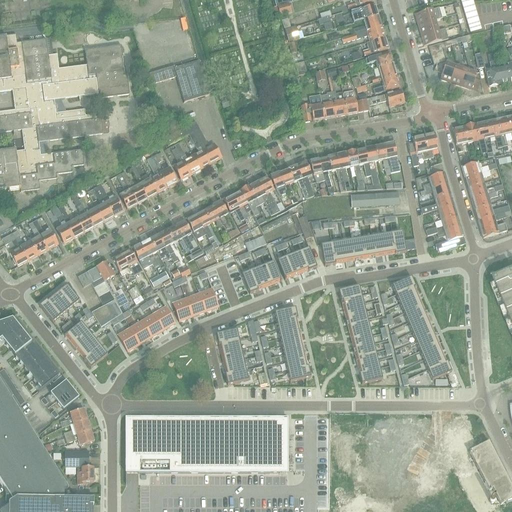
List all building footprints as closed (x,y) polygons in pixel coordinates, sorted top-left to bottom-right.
[(374,2),(373,0),(353,0),(354,2),(347,4),(348,9),(359,6),(374,2)] [(459,0),(461,4),(470,33),(481,30),(472,0),(459,0)] [(291,13),(288,3),(277,6),(280,16),(291,13)] [(354,23),(363,21),(378,16),(375,6),(350,13),(354,23)] [(418,26),(435,21),(442,19),(439,8),(432,10),(415,15),(418,26)] [(329,11),(319,15),(321,20),(331,17),(329,11)] [(354,31),(355,35),(366,32),(381,27),(378,16),(363,21),(365,27),(354,31)] [(281,21),(283,29),(290,27),(287,19),(281,21)] [(418,26),(421,36),(438,31),(435,21),(418,26)] [(288,43),(299,40),(295,27),(284,31),(288,43)] [(343,44),(356,40),(368,36),(370,42),(385,38),(381,27),(366,32),(355,35),(342,39),(343,44)] [(445,29),(438,31),(421,36),(424,47),(448,40),(445,29)] [(329,43),(339,40),(337,34),(328,37),(329,43)] [(0,92),(17,91),(19,111),(0,113),(0,133),(14,132),(14,136),(15,136),(14,132),(22,130),(25,152),(0,154),(0,193),(19,191),(20,193),(39,190),(39,191),(40,191),(38,182),(56,179),(56,180),(57,180),(56,176),(72,174),(71,168),(84,166),(82,151),(40,157),(39,143),(84,138),(84,142),(85,142),(84,137),(102,135),(102,136),(103,136),(101,121),(103,121),(102,115),(56,121),(54,100),(79,97),(79,102),(80,101),(79,97),(97,95),(98,100),(98,99),(129,95),(129,96),(127,75),(124,76),(122,58),(121,46),(85,51),(87,66),(59,70),(57,55),(48,57),(46,40),(22,43),(21,41),(21,43),(17,44),(16,35),(0,37),(0,92)] [(462,44),(471,42),(470,36),(460,38),(462,44)] [(388,49),(385,38),(370,42),(366,43),(368,50),(362,51),(364,56),(373,54),(388,49)] [(291,54),(296,52),(293,43),(288,44),(291,54)] [(440,44),(428,47),(430,53),(442,50),(440,44)] [(442,50),(430,53),(432,59),(444,56),(442,50)] [(358,53),(351,55),(353,61),(360,59),(358,53)] [(376,61),(378,68),(392,64),(389,53),(380,56),(380,55),(365,59),(366,64),(376,61)] [(477,70),(484,68),(481,54),(474,55),(477,70)] [(498,54),(493,55),(499,85),(509,83),(506,66),(500,67),(498,54)] [(497,85),(499,85),(493,55),(488,56),(491,69),(485,70),(489,88),(497,86),(497,85)] [(444,56),(432,59),(433,65),(445,62),(444,56)] [(184,103),(209,96),(199,62),(174,69),(174,68),(147,76),(150,85),(177,77),(184,103)] [(440,80),(450,84),(456,67),(445,63),(440,80)] [(372,84),(381,81),(396,77),(392,64),(378,68),(380,76),(371,79),(372,84)] [(347,66),(340,68),(342,74),(349,72),(347,66)] [(450,84),(460,87),(466,70),(456,67),(450,84)] [(477,74),(466,70),(460,87),(471,91),(477,74)] [(317,83),(325,81),(323,72),(315,73),(317,83)] [(399,88),(396,77),(381,81),(383,86),(372,89),(374,95),(385,92),(399,88)] [(354,89),(360,87),(357,78),(352,79),(354,89)] [(342,93),(343,101),(346,116),(358,114),(358,113),(363,112),(361,101),(356,102),(354,91),(342,93)] [(404,104),(400,91),(378,98),(377,97),(367,100),(361,101),(363,112),(369,111),(368,107),(387,101),(389,108),(404,104)] [(330,93),(332,102),(335,118),(346,116),(343,101),(342,93),(335,94),(334,92),(330,93)] [(320,96),(321,104),(324,120),(335,118),(332,102),(330,93),(326,94),(326,95),(320,96)] [(145,96),(135,98),(136,104),(138,120),(148,119),(146,103),(145,96)] [(313,120),(313,121),(324,120),(321,104),(320,96),(309,98),(310,105),(301,106),(304,123),(311,122),(311,120),(313,120)] [(223,109),(231,106),(229,99),(220,102),(223,109)] [(507,118),(496,120),(502,148),(507,147),(504,135),(510,134),(507,118)] [(496,120),(485,123),(489,139),(495,137),(497,149),(502,148),(496,120)] [(176,133),(165,139),(167,146),(188,135),(193,132),(201,147),(203,150),(211,165),(221,159),(213,145),(208,148),(206,144),(207,144),(195,123),(176,133)] [(474,124),(474,125),(479,148),(481,155),(486,154),(483,140),(489,139),(485,123),(474,125),(474,124)] [(474,125),(464,127),(467,143),(474,142),(475,149),(479,148),(481,155),(479,148),(474,125)] [(461,145),(467,143),(464,127),(463,127),(464,127),(452,130),(457,153),(462,152),(461,145)] [(201,170),(211,165),(203,150),(201,147),(193,132),(188,135),(198,153),(193,156),(201,170)] [(435,134),(423,136),(428,159),(432,158),(430,151),(438,150),(435,134)] [(424,160),(428,159),(423,136),(412,139),(413,143),(408,144),(411,156),(423,153),(424,160)] [(393,143),(384,145),(390,174),(400,172),(397,158),(393,143)] [(176,149),(183,161),(191,175),(201,170),(193,156),(187,159),(179,144),(175,146),(176,149)] [(384,145),(375,147),(378,162),(383,161),(383,163),(385,176),(390,175),(390,174),(384,145)] [(373,186),(374,191),(381,191),(380,186),(378,185),(374,163),(378,162),(375,147),(365,149),(370,172),(371,177),(373,186)] [(181,181),(191,175),(183,161),(176,149),(172,151),(178,164),(173,167),(181,181)] [(365,149),(355,152),(358,166),(364,165),(364,167),(366,178),(371,177),(370,172),(365,149)] [(355,151),(346,153),(350,168),(355,167),(355,169),(354,169),(358,186),(356,188),(357,191),(364,191),(358,166),(355,152),(355,151)] [(346,154),(337,155),(345,189),(346,192),(350,192),(345,172),(344,169),(350,168),(346,153),(346,154)] [(506,153),(494,155),(495,161),(508,158),(506,153)] [(337,155),(327,158),(332,172),(336,171),(337,174),(336,174),(340,193),(346,192),(345,189),(337,155)] [(155,156),(151,159),(159,174),(167,188),(177,183),(170,169),(164,172),(162,168),(161,169),(155,156)] [(327,158),(318,159),(325,182),(328,189),(332,188),(328,176),(327,176),(326,173),(332,172),(327,158)] [(151,159),(146,161),(155,176),(149,180),(157,194),(167,188),(159,174),(151,159)] [(308,162),(316,184),(325,182),(318,159),(308,162)] [(306,162),(296,166),(309,199),(313,198),(307,181),(306,179),(311,177),(306,162)] [(462,168),(465,179),(488,172),(487,167),(479,170),(477,163),(462,168)] [(432,174),(443,171),(441,165),(430,168),(432,174)] [(296,166),(287,169),(293,183),(298,182),(299,184),(305,201),(309,199),(296,166)] [(135,167),(131,169),(139,185),(147,199),(157,194),(149,180),(143,183),(135,167)] [(287,169),(278,173),(287,194),(292,192),(290,187),(289,188),(289,185),(293,183),(287,169)] [(121,174),(130,190),(137,204),(147,199),(139,185),(133,188),(125,172),(121,174)] [(465,179),(468,189),(484,185),(482,178),(490,176),(488,172),(465,179)] [(283,196),(287,194),(278,173),(269,176),(276,190),(281,188),(282,191),(281,191),(283,196)] [(423,186),(424,191),(447,184),(444,173),(428,178),(430,184),(423,186)] [(127,210),(136,205),(137,204),(130,190),(121,174),(116,177),(123,189),(118,192),(127,210)] [(266,177),(257,182),(268,203),(274,215),(279,212),(269,193),(273,191),(266,177)] [(257,182),(249,187),(259,206),(263,203),(270,217),(274,215),(268,203),(257,182)] [(432,193),(434,200),(450,195),(447,184),(424,191),(425,195),(432,193)] [(468,189),(471,200),(495,193),(493,188),(485,191),(484,185),(468,189)] [(101,186),(97,187),(106,203),(114,218),(123,212),(124,212),(116,198),(114,194),(108,198),(101,186)] [(248,186),(240,191),(247,204),(254,217),(258,215),(254,208),(259,206),(249,187),(248,186)] [(101,206),(96,209),(104,223),(114,218),(106,203),(97,187),(93,190),(101,206)] [(240,191),(231,196),(244,220),(248,218),(243,207),(247,204),(240,191)] [(471,200),(474,211),(490,206),(488,200),(496,197),(495,193),(471,200)] [(351,209),(398,206),(397,194),(351,197),(351,209)] [(422,215),(430,213),(453,206),(450,195),(434,200),(436,205),(421,210),(422,215)] [(81,217),(76,220),(84,234),(93,229),(86,214),(79,201),(76,196),(71,199),(81,217)] [(241,222),(244,220),(231,196),(222,200),(229,214),(235,211),(241,222)] [(79,201),(86,214),(93,229),(104,223),(96,209),(90,212),(82,199),(79,201)] [(498,204),(501,215),(508,212),(504,201),(498,204)] [(221,202),(211,207),(222,227),(223,227),(225,231),(230,228),(223,217),(228,215),(221,202)] [(439,214),(441,221),(456,217),(453,206),(430,213),(431,217),(439,214)] [(474,211),(477,221),(501,214),(500,210),(491,212),(490,206),(474,211)] [(59,212),(66,225),(74,239),(84,234),(76,220),(70,223),(62,207),(57,209),(59,212)] [(211,207),(203,211),(210,225),(215,222),(219,229),(222,227),(211,207)] [(203,211),(194,215),(207,240),(212,237),(206,227),(210,225),(203,211)] [(289,214),(261,228),(263,232),(291,218),(289,214)] [(296,214),(291,216),(299,236),(303,234),(296,214)] [(477,221),(480,232),(496,228),(504,225),(496,227),(494,221),(502,219),(501,214),(477,221)] [(197,240),(205,236),(194,215),(186,220),(193,233),(197,240)] [(62,227),(56,230),(64,245),(74,239),(66,225),(61,216),(57,218),(62,227)] [(427,237),(437,235),(459,228),(456,217),(441,221),(442,227),(425,232),(427,237)] [(299,221),(306,241),(313,239),(306,219),(299,221)] [(38,220),(34,222),(36,226),(49,250),(59,245),(52,230),(45,233),(44,231),(38,220)] [(184,221),(175,226),(189,252),(193,250),(192,247),(186,237),(191,234),(184,221)] [(37,238),(31,241),(39,255),(49,250),(36,226),(34,222),(30,225),(37,238)] [(248,229),(246,225),(238,229),(240,233),(248,229)] [(506,232),(504,225),(496,228),(480,232),(482,239),(506,232)] [(175,226),(166,230),(173,244),(178,241),(185,254),(189,252),(175,226)] [(445,236),(447,243),(462,238),(459,228),(437,235),(438,238),(445,236)] [(19,230),(14,233),(29,261),(39,255),(31,241),(25,244),(24,242),(23,243),(21,237),(22,237),(19,230)] [(166,230),(158,235),(173,264),(178,262),(169,246),(173,244),(166,230)] [(236,230),(227,235),(230,239),(238,235),(236,230)] [(402,232),(391,234),(395,255),(406,253),(405,252),(415,250),(413,240),(404,242),(402,232)] [(18,267),(29,261),(14,233),(3,239),(7,245),(13,241),(16,247),(17,249),(11,252),(18,267)] [(391,234),(381,236),(385,257),(395,255),(391,234)] [(158,235),(149,240),(156,253),(161,250),(168,262),(171,260),(158,235)] [(381,236),(371,237),(375,259),(385,257),(381,236)] [(257,249),(266,245),(263,237),(254,241),(257,249)] [(371,237),(361,239),(365,260),(375,259),(371,237)] [(464,245),(462,238),(447,243),(435,246),(437,253),(464,245)] [(361,239),(351,241),(355,262),(365,260),(361,239)] [(149,240),(140,244),(152,268),(153,268),(154,269),(158,267),(152,255),(156,253),(149,240)] [(351,241),(341,242),(345,264),(355,262),(351,241)] [(341,242),(331,244),(334,265),(345,264),(341,242)] [(132,249),(136,256),(139,262),(144,259),(149,270),(152,268),(140,244),(132,249)] [(331,244),(320,246),(322,257),(324,267),(334,265),(331,244)] [(202,251),(205,255),(213,251),(210,246),(202,251)] [(309,249),(300,252),(308,272),(316,268),(309,249)] [(133,277),(142,272),(136,261),(130,250),(121,254),(133,277)] [(202,255),(200,250),(191,255),(193,260),(202,255)] [(300,252),(292,255),(300,275),(308,272),(300,252)] [(135,280),(133,277),(121,254),(112,259),(119,273),(125,270),(126,272),(125,272),(131,282),(135,280)] [(292,255),(285,258),(293,278),(300,275),(292,255)] [(285,258),(276,261),(284,281),(293,278),(285,258)] [(116,293),(112,284),(109,280),(114,277),(106,262),(96,268),(88,273),(93,283),(101,279),(103,283),(106,288),(108,292),(111,297),(113,301),(118,310),(120,314),(129,308),(126,304),(127,303),(120,290),(116,293)] [(273,263),(265,266),(273,286),(281,283),(273,263)] [(265,266),(257,269),(265,289),(273,286),(265,266)] [(178,271),(182,278),(190,274),(186,267),(178,271)] [(257,269),(249,272),(257,292),(265,289),(257,269)] [(174,279),(179,276),(176,270),(171,273),(174,279)] [(511,271),(492,279),(511,326),(511,271)] [(90,284),(91,284),(93,283),(88,273),(87,273),(87,272),(82,275),(88,286),(90,284)] [(249,272),(241,275),(249,295),(257,292),(249,272)] [(157,277),(161,284),(169,279),(165,273),(157,277)] [(83,288),(88,286),(82,275),(77,278),(83,288)] [(153,288),(161,284),(157,277),(149,281),(153,288)] [(184,278),(178,281),(180,286),(187,283),(184,278)] [(411,278),(391,286),(395,296),(415,288),(411,278)] [(91,284),(93,288),(103,283),(101,279),(93,283),(91,284)] [(178,281),(171,283),(173,289),(180,286),(178,281)] [(93,288),(96,293),(106,288),(103,283),(93,288)] [(65,285),(58,290),(72,307),(79,301),(66,285),(65,285)] [(359,287),(338,292),(340,302),(361,297),(359,287)] [(96,293),(99,298),(108,292),(106,288),(96,293)] [(135,288),(129,291),(134,300),(133,301),(135,306),(143,301),(135,288)] [(145,299),(154,295),(150,288),(142,293),(145,299)] [(415,288),(395,296),(399,306),(419,297),(415,288)] [(211,289),(198,294),(205,314),(219,309),(211,289)] [(56,292),(52,296),(66,312),(72,307),(58,290),(56,292)] [(99,298),(101,302),(111,297),(108,292),(99,298)] [(198,294),(185,299),(192,319),(205,314),(198,294)] [(48,299),(46,301),(59,317),(66,312),(52,296),(48,299)] [(101,302),(104,306),(113,301),(111,297),(101,302)] [(361,297),(340,302),(342,310),(363,305),(361,297)] [(419,297),(399,306),(403,315),(423,307),(419,297)] [(185,299),(171,304),(179,324),(192,319),(185,299)] [(152,300),(146,304),(149,308),(155,304),(152,300)] [(46,301),(39,306),(47,317),(52,323),(59,317),(46,301)] [(92,313),(97,323),(100,328),(120,315),(120,314),(118,310),(113,301),(104,306),(92,313)] [(146,304),(140,308),(142,312),(149,308),(146,304)] [(363,305),(342,310),(344,318),(365,313),(363,305)] [(165,307),(152,314),(163,332),(176,325),(165,307)] [(423,307),(403,315),(407,324),(427,316),(423,307)] [(295,310),(274,315),(276,324),(297,319),(295,310)] [(127,312),(121,315),(124,320),(130,316),(127,312)] [(365,313),(344,318),(346,327),(367,321),(365,313)] [(152,314),(140,321),(151,339),(163,332),(152,314)] [(121,315),(115,319),(118,324),(124,320),(121,315)] [(427,316),(407,324),(411,334),(431,325),(427,316)] [(0,340),(1,340),(6,346),(10,351),(11,350),(15,355),(13,356),(40,390),(37,393),(38,393),(41,391),(60,376),(61,377),(62,377),(62,376),(33,341),(33,340),(31,341),(28,337),(29,336),(15,318),(0,323),(0,340)] [(297,319),(276,324),(278,332),(299,327),(297,319)] [(140,321),(129,329),(139,347),(151,339),(140,321)] [(367,321),(346,327),(348,335),(369,329),(367,321)] [(80,323),(64,336),(71,345),(87,331),(84,328),(82,325),(80,323)] [(431,325),(411,334),(415,343),(435,335),(431,325)] [(299,327),(278,332),(280,340),(301,335),(299,327)] [(129,329),(116,336),(127,354),(139,347),(129,329)] [(369,329),(348,335),(350,343),(371,337),(369,329)] [(87,331),(71,345),(77,353),(90,342),(93,340),(94,339),(87,331)] [(236,331),(215,335),(218,346),(239,341),(236,331)] [(301,335),(280,340),(282,348),(303,343),(301,335)] [(435,335),(415,343),(419,352),(439,344),(435,335)] [(371,337),(350,343),(353,351),(373,345),(371,337)] [(90,342),(77,353),(83,361),(100,347),(94,339),(93,340),(90,342)] [(239,341),(218,346),(220,356),(241,351),(239,341)] [(303,343),(282,348),(283,356),(304,351),(303,343)] [(439,344),(419,352),(423,362),(443,353),(439,344)] [(373,345),(353,351),(355,359),(375,354),(373,345)] [(100,347),(83,361),(90,369),(107,356),(100,347)] [(241,351),(220,356),(222,366),(243,361),(241,351)] [(304,351),(283,356),(285,364),(306,360),(304,351)] [(443,353),(423,362),(427,371),(447,363),(443,353)] [(375,354),(355,359),(357,367),(377,362),(375,354)] [(306,360),(285,364),(287,372),(308,368),(306,360)] [(243,361),(222,366),(224,376),(245,371),(243,361)] [(377,362),(357,367),(359,375),(379,370),(377,362)] [(447,363),(427,371),(431,381),(451,373),(447,363)] [(308,368),(287,372),(290,385),(311,380),(308,368)] [(379,370),(359,375),(361,385),(382,380),(379,370)] [(245,371),(224,376),(227,386),(248,381),(245,371)] [(0,479),(13,499),(8,502),(8,511),(89,511),(90,505),(93,505),(93,498),(76,498),(64,498),(64,490),(68,487),(0,380),(0,479)] [(65,381),(50,394),(56,402),(72,390),(65,381)] [(72,390),(56,402),(63,411),(79,398),(72,390)] [(69,426),(73,425),(87,421),(84,410),(70,414),(71,419),(67,420),(68,421),(60,424),(62,429),(69,426)] [(286,419),(126,419),(125,485),(126,485),(126,474),(132,474),(140,474),(279,474),(279,431),(286,431),(286,420),(286,419)] [(65,440),(76,437),(91,432),(87,421),(73,425),(69,426),(71,432),(63,435),(65,440)] [(94,443),(91,432),(76,437),(65,440),(66,444),(78,441),(80,447),(94,443)] [(511,489),(488,443),(469,452),(489,491),(492,489),(500,505),(511,499),(511,489)] [(93,483),(93,468),(88,468),(88,452),(64,452),(64,468),(81,468),(81,473),(77,473),(77,486),(86,486),(86,483),(93,483)] [(185,497),(185,506),(217,506),(216,501),(219,501),(219,494),(212,494),(212,497),(185,497)]
